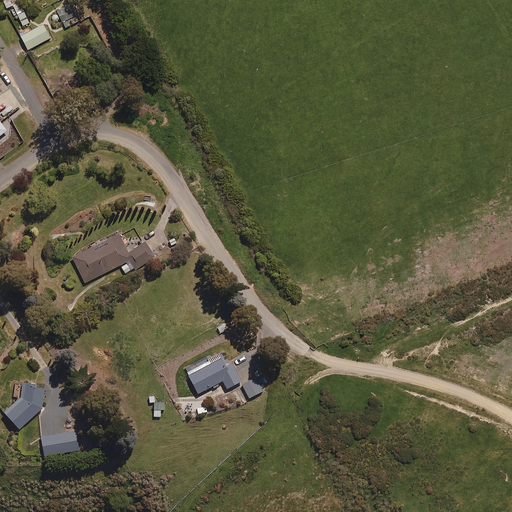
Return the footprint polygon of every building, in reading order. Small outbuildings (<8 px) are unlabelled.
[(9,0),(2,0),(3,0),(8,9),(13,6),(9,0)] [(74,5),(58,13),(65,28),(81,20),(74,5)] [(29,24),(24,11),(18,14),(23,26),(29,24)] [(51,39),(43,25),(21,37),(28,51),(51,39)] [(0,138),(8,133),(0,121),(0,138)] [(120,235),(73,258),(85,284),(131,262),(136,270),(155,257),(145,243),(129,254),(120,235)] [(223,360),(188,378),(197,396),(224,383),(228,391),(243,383),(233,364),(227,368),(223,360)] [(263,393),(256,378),(242,385),(250,400),(263,393)] [(43,410),(44,392),(37,391),(38,387),(23,385),(22,400),(5,415),(20,431),(43,410)] [(154,404),(154,419),(162,418),(162,411),(166,411),(165,403),(154,404)] [(206,406),(197,409),(199,416),(208,413),(206,406)] [(76,432),(41,438),(45,458),(80,452),(76,432)]
